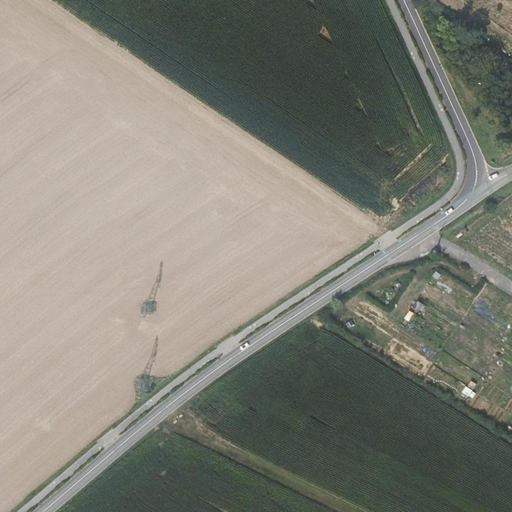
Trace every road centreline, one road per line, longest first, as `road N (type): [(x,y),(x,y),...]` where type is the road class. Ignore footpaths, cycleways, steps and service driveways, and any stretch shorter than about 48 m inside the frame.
road 1 (tertiary): [(425,231),(207,375),(41,511)]
road 2 (unclassified): [(471,198),(467,138),(403,0)]
road 3 (track): [(154,416),(339,511)]
